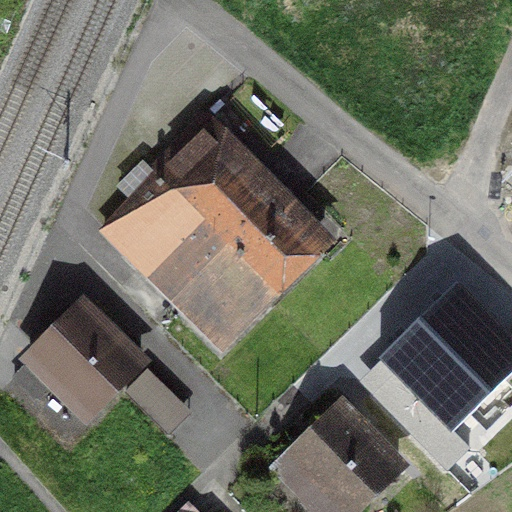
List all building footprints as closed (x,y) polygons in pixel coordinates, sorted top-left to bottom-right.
[(482,0),(307,0),(412,86),(482,0)] [(332,240),(221,133),(122,235),(234,342),(332,240)] [(511,340),(456,283),(378,358),(451,432),(511,372),(511,340)] [(138,380),(88,323),(37,367),(87,424),(138,380)] [(317,511),(380,511),(401,489),(335,430),(286,484),(317,511)]
